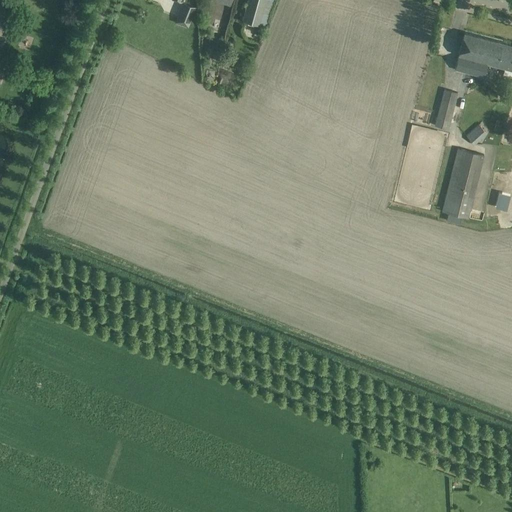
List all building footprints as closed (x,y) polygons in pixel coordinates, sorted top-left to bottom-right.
[(265,0),(248,0),(243,20),(259,25),(265,0)] [(180,12),(178,17),(190,21),(192,16),(180,12)] [(511,45),(464,33),(462,43),(458,55),(455,69),(484,77),(488,63),(511,69),(511,45)] [(444,89),(437,118),(440,118),(438,127),(449,130),(458,93),(444,89)] [(479,125),(467,136),(475,145),(487,134),(479,125)] [(458,148),(442,211),(452,214),(468,218),(468,217),(473,197),(459,193),(469,151),(458,148)]
